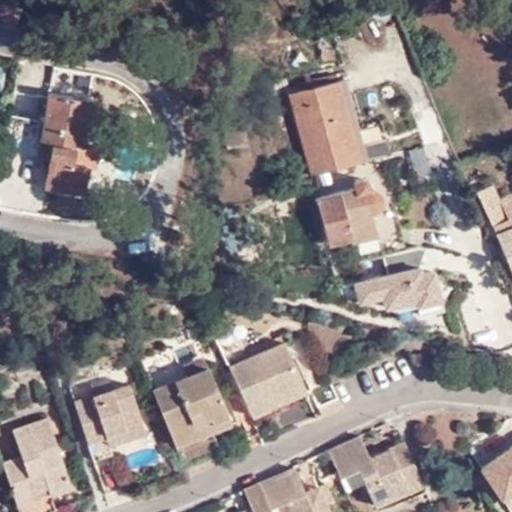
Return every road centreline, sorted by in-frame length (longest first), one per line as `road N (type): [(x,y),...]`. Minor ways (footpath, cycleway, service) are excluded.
road 1 (residential): [(140,511),(406,390),(511,389)]
road 2 (unknown): [(511,312),(424,95),(387,62)]
